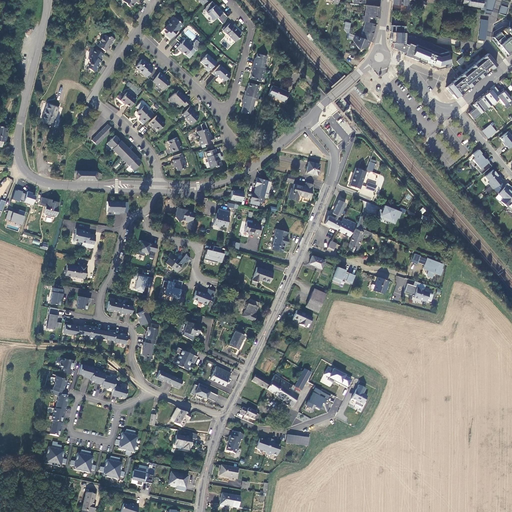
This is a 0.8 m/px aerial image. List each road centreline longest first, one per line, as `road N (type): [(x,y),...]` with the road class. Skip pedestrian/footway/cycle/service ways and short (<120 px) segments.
road 1 (residential): [(309,120),(334,152),(333,171),(224,416)]
road 2 (tertiary): [(157,187),(49,183),(21,165),(17,136),(47,0)]
road 3 (residential): [(157,187),(146,147),(95,99),(134,33)]
road 4 (tertiary): [(309,120),(245,171),(198,187),(157,187)]
road 5 (track): [(0,342),(86,349),(144,385)]
road 6 (residential): [(338,400),(332,413),(284,431),(224,416)]
road 7 (residential): [(229,0),(250,33),(221,112)]
road 8 (residential): [(143,211),(123,225),(97,319)]
road 9 (residential): [(212,282),(195,268),(200,245),(152,233),(143,211)]
